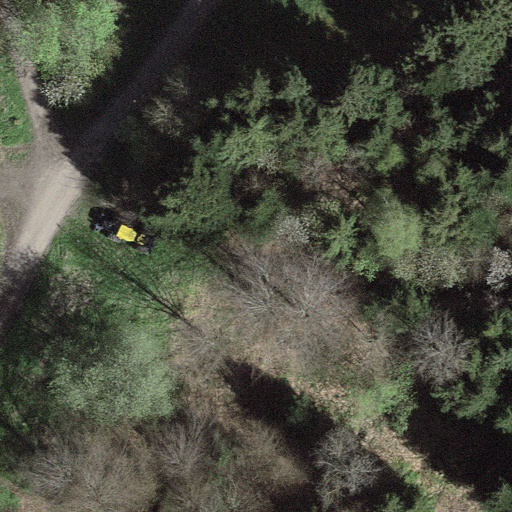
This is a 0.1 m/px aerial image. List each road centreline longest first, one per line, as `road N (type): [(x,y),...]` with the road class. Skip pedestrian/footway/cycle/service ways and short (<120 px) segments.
road 1 (track): [(0,304),(26,244),(152,79),(201,0)]
road 2 (track): [(11,0),(78,174)]
